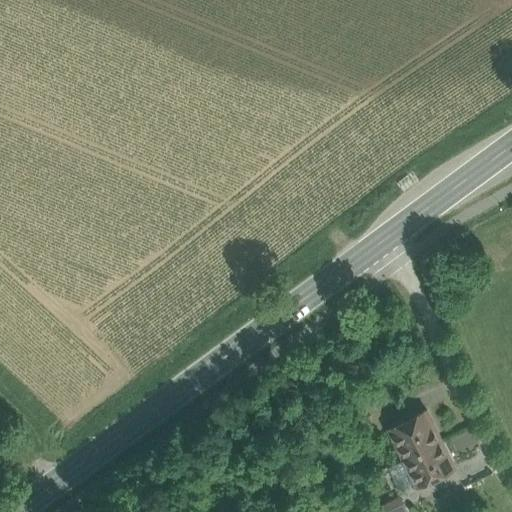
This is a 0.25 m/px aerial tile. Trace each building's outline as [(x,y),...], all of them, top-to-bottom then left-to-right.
[(426,410),(388,429),(403,457),(440,438),(426,410)] [(440,438),(403,457),(403,459),(388,467),(397,483),(402,486),(414,480),(417,486),(455,467),(440,438)] [(313,477),(294,489),(301,500),(303,499),(303,498),(320,488),(313,477)] [(320,488),(303,498),(303,499),(311,511),(328,502),(320,488)] [(399,497),(378,508),(380,511),(396,511),(404,508),(399,497)] [(333,511),(328,502),(311,511),(333,511)]
